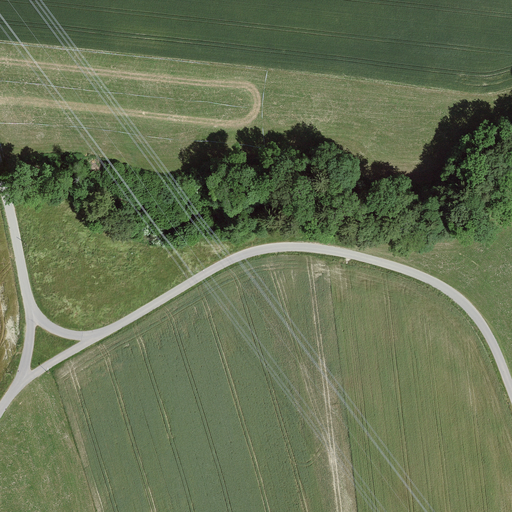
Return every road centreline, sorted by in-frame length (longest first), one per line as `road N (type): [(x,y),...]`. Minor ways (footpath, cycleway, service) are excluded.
road 1 (unclassified): [(104,331),(259,247),(322,248),(425,276),(462,300),(491,337),(511,395)]
road 2 (unclassified): [(0,168),(35,314)]
